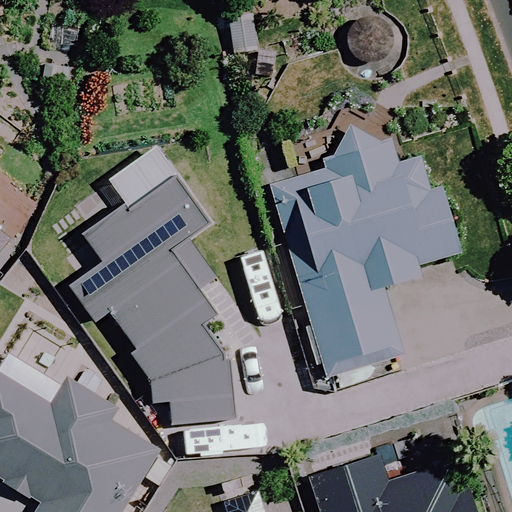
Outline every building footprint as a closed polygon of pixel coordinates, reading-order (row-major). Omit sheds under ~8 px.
[(392,54),(371,22),(340,42),(360,74),(392,54)] [(268,187),(327,393),(401,372),(378,291),(418,279),(415,270),(465,256),(445,187),(342,120),(317,160),(320,172),(268,187)] [(241,409),(207,348),(211,282),(187,240),(203,232),(176,184),(83,236),(101,268),(70,286),(92,324),(109,314),(173,428),(226,421),(241,409)] [(30,212),(0,188),(0,250),(6,243),(30,212)] [(50,408),(0,377),(0,484),(38,508),(35,511),(121,511),(153,460),(72,372),(50,408)] [(470,511),(455,463),(382,486),(373,458),(305,480),(315,511),(470,511)]
